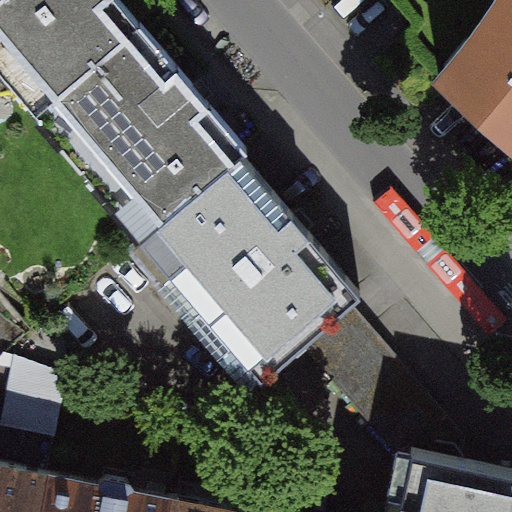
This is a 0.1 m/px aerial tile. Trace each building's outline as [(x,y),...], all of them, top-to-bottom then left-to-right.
[(0,0),(0,70),(36,113),(140,24),(119,0),(0,0)] [(511,0),(503,0),(492,16),(469,46),(443,79),(511,140),(511,0)] [(140,24),(36,113),(142,237),(242,151),(246,147),(140,24)] [(242,151),(142,237),(130,247),(251,389),(363,293),(242,151)] [(377,397),(409,370),(371,326),(326,365),(365,411),(379,399),(377,397)] [(16,356),(1,424),(53,435),(65,376),(16,356)] [(415,448),(459,458),(465,438),(409,370),(377,397),(379,399),(365,411),(403,454),(410,447),(415,448)] [(415,448),(401,511),(511,511),(511,469),(459,458),(415,448)] [(0,511),(40,511),(48,472),(0,462),(0,511)] [(167,511),(171,496),(48,472),(40,511),(167,511)] [(249,511),(171,496),(167,511),(249,511)]
